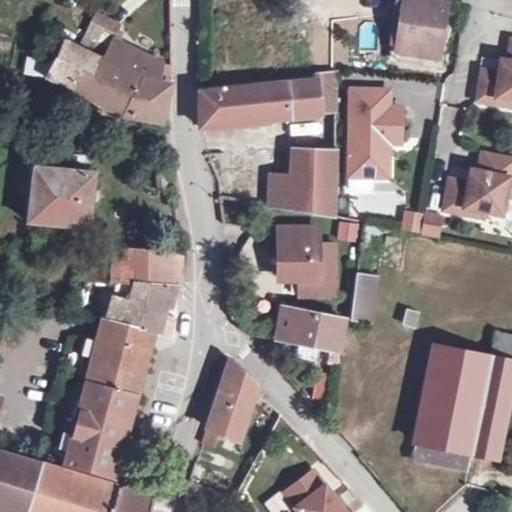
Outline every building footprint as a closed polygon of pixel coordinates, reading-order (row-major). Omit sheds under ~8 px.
[(421,5),(384,3),(377,57),(398,60),(400,55),(423,58),(428,7),(421,5)] [(95,14),(119,27),(123,20),(99,7),(95,14)] [(135,72),(116,113),(160,118),(170,81),(155,80),(164,62),(122,38),(115,34),(119,27),(95,14),(80,39),(130,69),(135,72)] [(44,66),(116,113),(135,72),(130,69),(80,39),(65,30),(44,66)] [(497,76),(477,73),(474,103),(511,107),(511,41),(508,41),(506,64),(504,73),(497,73),(497,76)] [(155,80),(170,81),(169,66),(164,62),(155,80)] [(499,63),(497,73),(504,73),(506,64),(499,63)] [(329,115),(328,75),(310,75),(282,76),(282,86),(198,93),(198,132),(299,118),(329,115)] [(353,91),(355,178),(361,178),(383,177),(393,177),(392,151),(387,151),(387,143),(392,143),(404,143),(404,107),(391,108),(391,90),(353,91)] [(332,217),(331,190),(330,150),(289,153),(291,175),(270,180),(269,190),(268,211),(321,215),(332,217)] [(466,189),(446,186),(441,216),(481,222),(482,216),(499,219),(503,198),(508,199),(511,174),(511,161),(479,155),(475,177),(473,187),(466,186),(466,189)] [(38,171),(35,224),(99,228),(102,174),(38,171)] [(468,176),(466,186),(473,187),(475,177),(468,176)] [(383,177),(361,178),(361,191),(383,191),(383,177)] [(404,209),(399,231),(438,239),(443,217),(404,209)] [(338,223),(338,241),(358,242),(358,223),(338,223)] [(289,246),(282,246),(282,279),(301,279),(334,279),(334,246),(318,246),(318,230),(289,230),(289,246)] [(104,283),(162,286),(167,253),(159,252),(111,248),(79,246),(74,281),(104,283)] [(379,278),(359,273),(350,321),(370,325),(379,278)] [(334,279),(301,279),(301,295),(334,295),(334,279)] [(158,313),(162,286),(104,283),(94,326),(142,337),(147,311),(158,313)] [(277,310),(270,341),(335,356),(342,322),(277,310)] [(85,347),(73,387),(123,402),(142,337),(94,326),(91,325),(85,347)] [(471,455),(475,437),(493,356),(432,343),(416,426),(413,443),(471,455)] [(63,384),(73,387),(85,347),(75,344),(63,384)] [(511,359),(493,356),(475,437),(501,441),(511,387),(511,359)] [(246,392),(221,365),(195,435),(226,446),(246,392)] [(123,402),(73,387),(70,395),(49,466),(48,472),(101,483),(123,402)] [(40,463),(49,466),(70,395),(61,392),(40,463)] [(0,511),(147,511),(150,499),(38,470),(35,470),(33,469),(0,454),(0,511)] [(327,511),(301,478),(273,500),(282,511),(327,511)]
